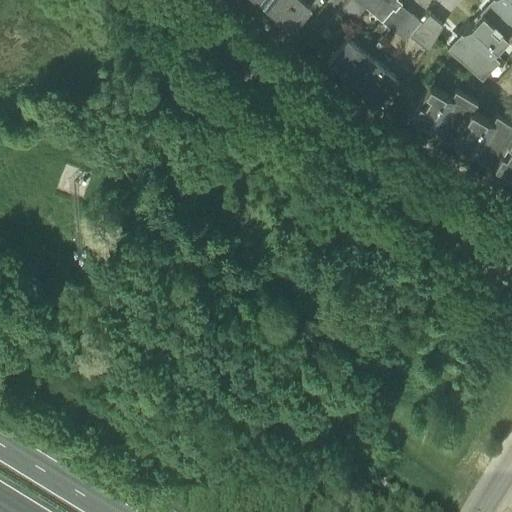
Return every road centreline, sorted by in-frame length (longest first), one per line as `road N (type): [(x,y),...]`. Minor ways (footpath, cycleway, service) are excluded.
road 1 (tertiary): [(511,255),(163,0)]
road 2 (motorway): [(109,511),(0,444)]
